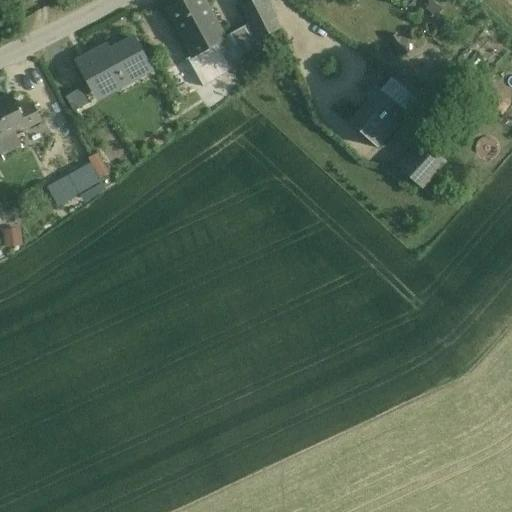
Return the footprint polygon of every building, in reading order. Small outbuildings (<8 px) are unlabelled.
[(204,0),(190,0),(171,11),(197,55),(197,56),(218,45),(227,40),(226,38),(204,0)] [(266,0),(257,0),(242,7),(251,25),(260,42),(282,30),(266,0)] [(133,30),(126,14),(79,32),(86,49),(133,30)] [(251,25),(226,38),(227,40),(218,45),(230,71),(265,51),(260,42),(251,25)] [(89,100),(152,72),(133,30),(70,58),(89,100)] [(218,45),(197,56),(197,55),(190,59),(207,89),(182,103),(194,127),(239,95),(224,75),(230,71),(218,45)] [(190,59),(165,73),(182,103),(207,89),(190,59)] [(415,102),(392,79),(381,91),(406,113),(415,102)] [(380,90),(349,122),(375,147),(407,114),(406,113),(381,91),(380,90)] [(12,95),(0,100),(0,103),(1,105),(0,105),(0,138),(26,126),(28,129),(43,122),(35,105),(20,112),(12,95)] [(452,151),(437,136),(430,144),(445,159),(452,151)] [(426,141),(400,168),(423,190),(449,162),(445,159),(430,144),(426,141)] [(96,177),(107,172),(96,151),(85,156),(88,163),(48,181),(58,203),(99,184),(96,177)] [(1,226),(2,245),(21,244),(20,225),(1,226)]
